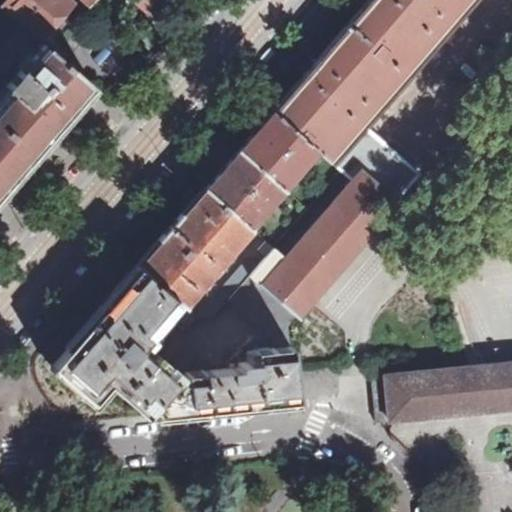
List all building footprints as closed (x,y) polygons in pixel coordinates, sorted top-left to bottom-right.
[(6,0),(3,5),(52,47),(62,34),(72,24),(66,18),(72,12),(67,8),(72,3),(68,0),(6,0)] [(135,0),(155,17),(166,5),(160,0),(135,0)] [(368,0),(309,68),(272,112),(314,148),(332,164),(342,153),(365,126),(474,0),(368,0)] [(0,40),(17,21),(0,6),(0,40)] [(0,196),(32,160),(94,88),(43,44),(0,94),(0,196)] [(238,150),(281,188),(314,148),(272,112),(256,129),(238,150)] [(420,173),(365,126),(342,153),(332,164),(339,171),(351,183),(360,172),(395,203),(420,173)] [(205,189),(249,228),(250,224),(281,188),(238,150),(222,169),(205,189)] [(249,277),(296,317),(395,203),(360,172),(351,183),(286,259),(273,248),(265,258),(258,266),(249,277)] [(138,266),(182,305),(249,228),(205,189),(165,235),(138,266)] [(265,258),(273,248),(266,242),(257,251),(265,258)] [(249,277),(258,266),(248,257),(196,317),(199,320),(212,318),(228,301),(249,277)] [(296,317),(249,277),(228,301),(275,340),(272,343),(271,347),(255,349),(254,352),(248,352),(248,357),(237,358),(239,368),(184,373),(184,376),(181,376),(156,354),(149,361),(138,350),(167,315),(184,330),(196,317),(182,305),(138,266),(137,267),(135,265),(113,292),(114,293),(102,307),(52,366),(93,402),(108,384),(146,416),(297,400),(292,367),(289,325),(296,317)] [(511,361),(371,376),(375,422),(511,408),(511,361)]
